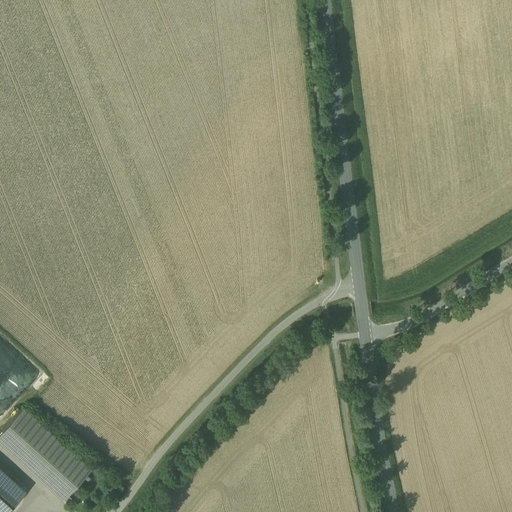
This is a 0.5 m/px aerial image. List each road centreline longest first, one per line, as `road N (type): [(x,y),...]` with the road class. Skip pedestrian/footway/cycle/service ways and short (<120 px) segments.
road 1 (unclassified): [(366,334),(324,0)]
road 2 (unclassified): [(395,511),(366,334)]
road 3 (unclassified): [(511,262),(419,320),(366,334)]
